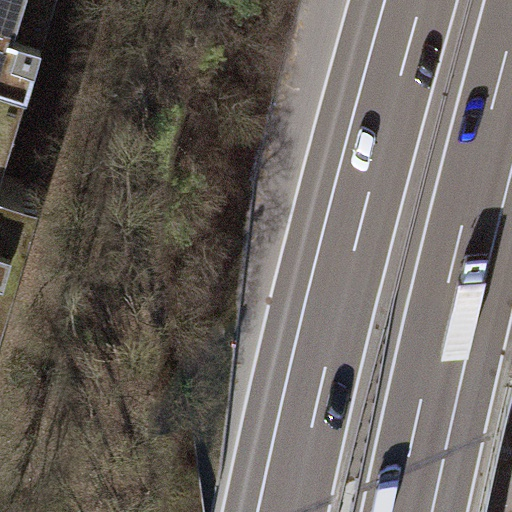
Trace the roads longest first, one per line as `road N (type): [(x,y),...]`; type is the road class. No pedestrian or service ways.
road 1 (motorway): [(405,0),(277,511)]
road 2 (motorway): [(417,511),(511,109)]
